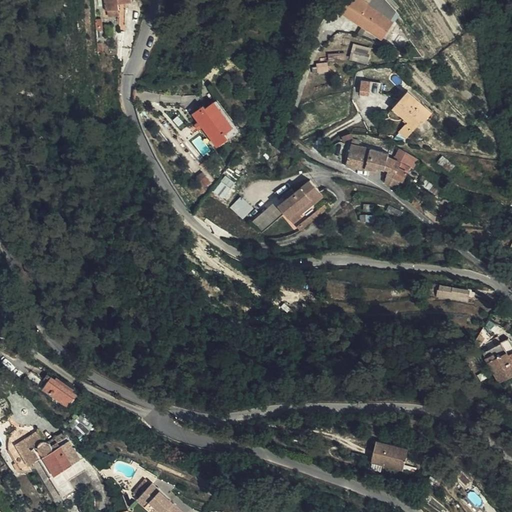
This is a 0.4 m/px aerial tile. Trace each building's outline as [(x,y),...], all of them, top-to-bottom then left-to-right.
[(373,43),(387,25),(362,5),(357,11),(350,6),(341,18),(373,43)] [(368,63),(373,46),(355,42),(350,58),(368,63)] [(361,94),(361,85),(354,84),(352,93),(361,94)] [(175,105),(200,138),(212,130),(208,123),(216,117),(199,93),(190,100),(187,96),(175,105)] [(400,125),(397,128),(404,135),(411,127),(414,130),(424,118),(398,95),(384,111),(400,125)] [(227,132),(231,138),(240,132),(237,126),(227,132)] [(345,149),(343,170),(372,173),(372,168),(380,168),(381,158),(381,153),(345,149)] [(381,158),(380,168),(385,169),(385,178),(389,180),(390,177),(397,181),(402,173),(398,170),(401,165),(405,160),(395,152),(392,155),(386,161),(383,158),(381,158)] [(445,175),(447,170),(436,165),(434,169),(445,175)] [(225,198),(236,182),(226,175),(215,191),(225,198)] [(327,197),(334,189),(325,181),(319,188),(327,197)] [(303,216),(323,197),(310,185),(296,198),(287,207),(280,214),(296,230),(306,220),(303,216)] [(287,207),(296,198),(292,194),(284,202),(287,207)] [(242,195),(231,207),(243,219),(254,208),(242,195)] [(325,200),(323,197),(303,216),(306,220),(325,200)] [(463,309),(465,295),(459,295),(458,299),(449,298),(449,300),(437,298),(435,305),(463,309)] [(495,386),(511,375),(511,356),(501,340),(476,358),(495,386)] [(31,370),(58,387),(63,376),(38,360),(31,370)] [(57,410),(60,413),(69,399),(65,396),(57,410)] [(69,399),(60,413),(71,419),(79,405),(69,399)] [(23,439),(35,460),(65,443),(49,414),(39,419),(43,427),(36,430),(31,420),(25,422),(20,412),(0,423),(0,444),(2,449),(23,439)] [(372,457),(402,467),(408,446),(379,436),(372,457)] [(65,443),(35,460),(46,480),(54,476),(64,469),(67,474),(79,467),(65,443)] [(64,469),(54,476),(61,489),(72,482),(67,474),(64,469)] [(131,493),(146,511),(152,505),(157,511),(175,511),(148,479),(131,493)]
